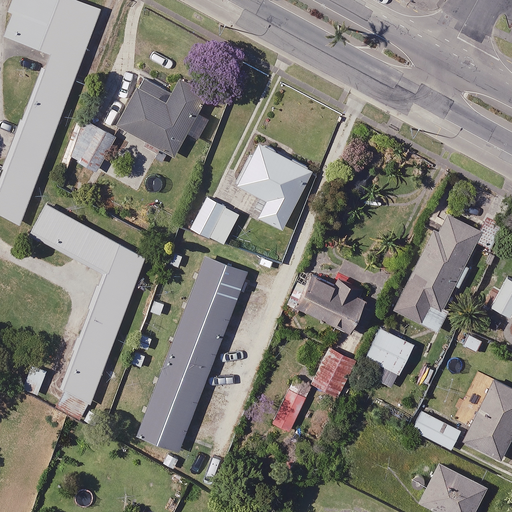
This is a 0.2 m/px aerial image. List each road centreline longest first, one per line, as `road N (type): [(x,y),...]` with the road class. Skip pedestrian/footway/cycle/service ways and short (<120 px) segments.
road 1 (secondary): [(426,96),(249,0)]
road 2 (secondary): [(333,0),(445,60)]
